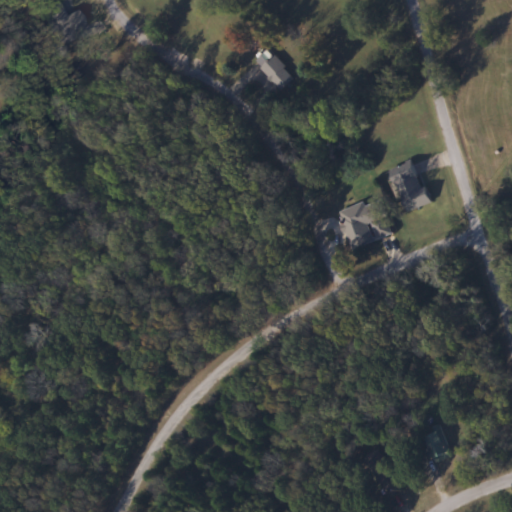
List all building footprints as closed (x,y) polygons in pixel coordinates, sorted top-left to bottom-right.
[(76,11),(64,16),(57,0),(54,0),(40,6),(54,38),(83,26),(76,11)] [(262,63),(272,90),(289,83),(279,57),(262,63)] [(390,168),(402,212),(426,206),(414,161),(390,168)] [(390,235),(378,198),(337,212),(349,250),(374,242),(374,240),(390,235)] [(423,428),(419,457),(431,458),(431,459),(440,461),(444,431),(423,428)]
